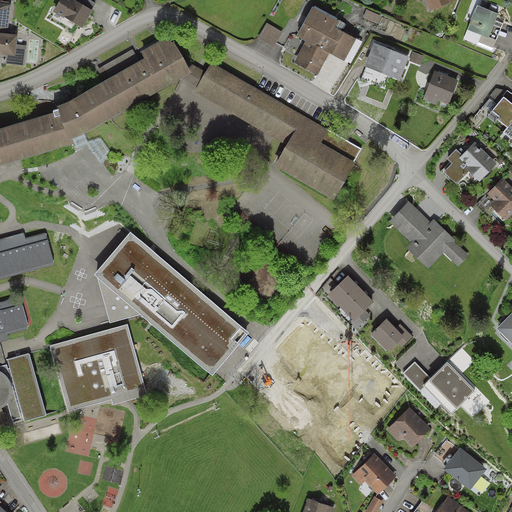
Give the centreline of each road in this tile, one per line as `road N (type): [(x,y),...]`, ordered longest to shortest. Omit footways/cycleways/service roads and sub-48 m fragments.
road 1 (residential): [(0,90),(147,17),(176,15),(335,106),(416,164)]
road 2 (residential): [(240,376),(416,164)]
road 3 (residential): [(416,164),(511,54)]
road 4 (residential): [(416,164),(425,185),(511,268)]
